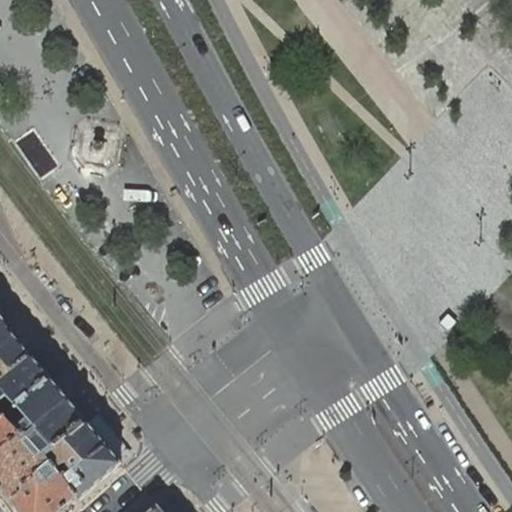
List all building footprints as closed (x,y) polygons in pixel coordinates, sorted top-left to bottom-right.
[(11,329),(1,314),(0,314),(0,384),(33,357),(11,330),(11,329)] [(51,378),(33,357),(0,384),(0,409),(5,415),(51,378)] [(69,400),(51,378),(5,415),(23,434),(27,438),(69,400)] [(23,434),(0,454),(0,487),(10,501),(51,464),(46,459),(87,422),(69,400),(27,438),(23,434)] [(5,415),(0,409),(0,454),(23,434),(5,415)] [(122,463),(87,422),(46,459),(51,464),(82,500),(122,463)] [(51,464),(10,501),(17,511),(64,511),(78,500),(80,502),(82,500),(51,464)]
